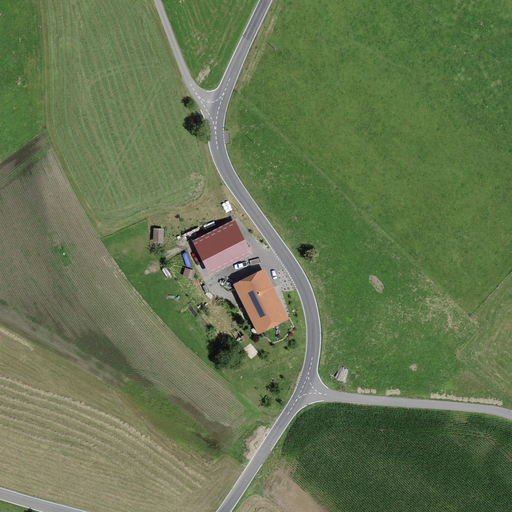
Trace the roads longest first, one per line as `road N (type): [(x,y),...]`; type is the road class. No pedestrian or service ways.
road 1 (tertiary): [(213,112),(228,177),(293,269),(315,327),(305,393)]
road 2 (unclassified): [(305,393),(511,414)]
road 3 (tertiary): [(305,393),(225,511)]
road 4 (unclassified): [(213,112),(183,71),(159,0)]
road 5 (tertiary): [(265,0),(213,112)]
